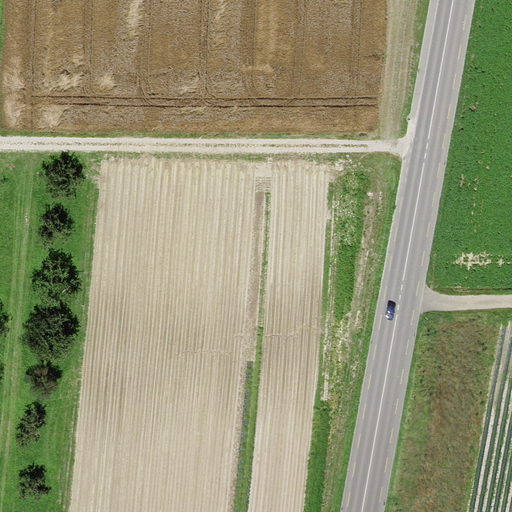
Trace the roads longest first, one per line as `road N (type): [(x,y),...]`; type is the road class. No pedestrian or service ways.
road 1 (secondary): [(361,511),(456,0)]
road 2 (track): [(429,146),(0,139)]
